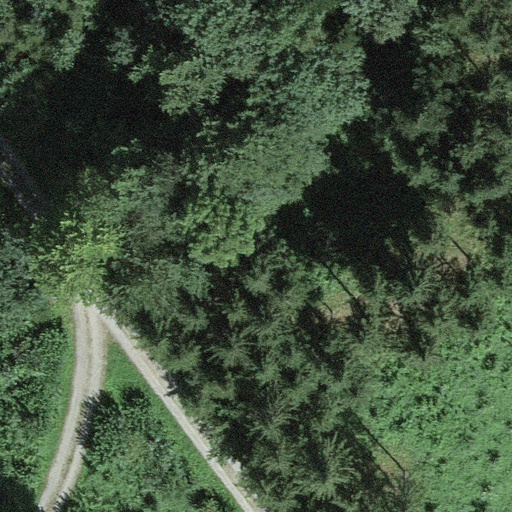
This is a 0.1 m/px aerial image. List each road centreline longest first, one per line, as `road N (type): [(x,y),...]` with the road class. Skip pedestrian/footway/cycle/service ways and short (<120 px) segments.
road 1 (track): [(263,511),(0,151)]
road 2 (track): [(42,511),(80,421),(95,280)]
